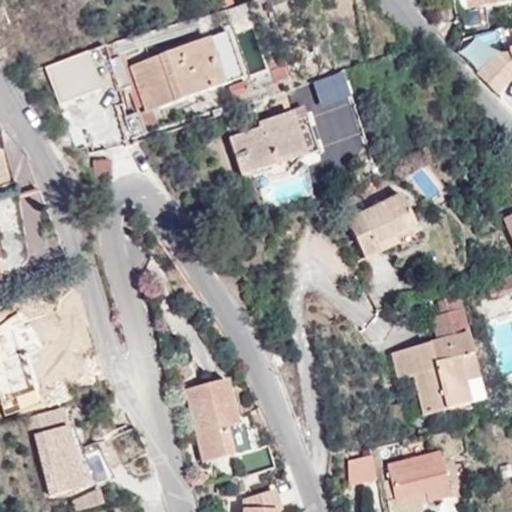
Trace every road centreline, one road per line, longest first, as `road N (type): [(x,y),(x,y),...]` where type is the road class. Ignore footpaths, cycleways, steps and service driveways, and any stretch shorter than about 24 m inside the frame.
road 1 (residential): [(156,420),(110,220),(120,190),(146,192),(253,357),(315,511)]
road 2 (residential): [(156,420),(108,343),(50,173),(0,87)]
road 3 (residential): [(395,0),(511,131)]
